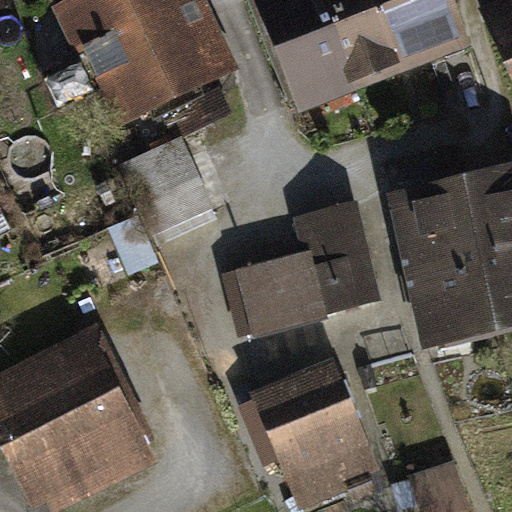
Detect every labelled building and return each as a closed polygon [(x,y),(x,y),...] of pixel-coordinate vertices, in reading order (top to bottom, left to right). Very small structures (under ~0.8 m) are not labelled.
[(175,0),(89,0),(80,5),(102,51),(89,58),(99,78),(112,72),(132,113),(212,75),(175,0)] [(253,0),(294,101),(351,79),(319,0),(253,0)] [(319,0),(351,79),(393,63),(374,15),(368,0),(319,0)] [(368,0),(374,15),(413,0),(368,0)] [(453,0),(413,0),(374,15),(393,63),(466,34),(453,0)] [(511,66),(511,17),(487,28),(507,69),(511,66)] [(226,104),(219,91),(165,117),(176,140),(211,123),(206,113),(226,104)] [(188,158),(131,183),(154,235),(211,210),(188,158)] [(511,173),(465,184),(480,251),(497,325),(511,321),(511,173)] [(480,251),(465,184),(398,199),(413,266),(480,251)] [(318,315),(377,300),(353,206),(299,220),(312,269),(307,271),(303,257),(244,272),(258,329),(318,314),(318,315)] [(480,251),(413,266),(430,340),(497,325),(480,251)] [(0,386),(0,419),(100,369),(86,343),(0,386)] [(0,419),(39,498),(46,494),(139,448),(100,369),(0,419)] [(290,386),(261,399),(305,499),(346,482),(353,498),(373,490),(368,473),(370,473),(334,385),(296,399),(290,386)] [(139,448),(46,494),(53,511),(58,511),(149,467),(139,448)] [(416,481),(423,511),(468,511),(458,470),(416,481)]
